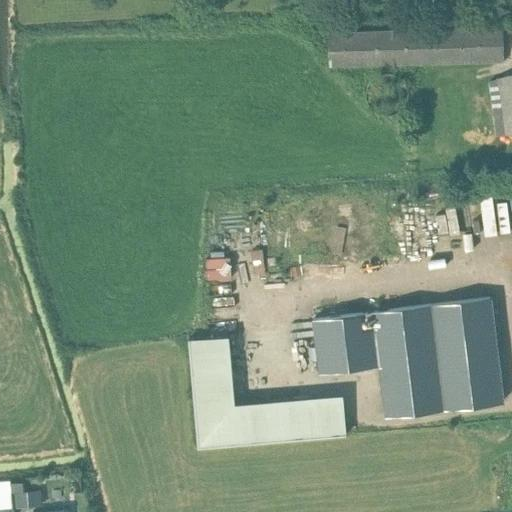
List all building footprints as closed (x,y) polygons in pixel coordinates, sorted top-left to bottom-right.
[(329,66),(504,62),(502,25),(328,31),(329,66)] [(511,72),(488,80),(495,136),(511,133),(511,72)] [(383,114),(387,114),(390,114),(394,113),(397,112),(400,110),(403,107),(405,104),(406,101),(407,97),(408,93),(407,90),(406,86),(405,83),(403,80),(400,77),(397,75),(394,74),(390,73),(387,73),(383,73),(379,74),(376,75),(373,77),(371,80),(369,83),(367,86),(366,90),(366,94),(366,97),(367,101),(369,104),(371,107),(373,110),(376,112),(380,113),(383,114)] [(486,232),(498,231),(494,191),(481,192),(486,232)] [(507,200),(499,202),(503,229),(511,228),(507,200)] [(206,256),(207,278),(233,276),(232,254),(206,256)] [(504,401),(491,295),(312,317),(318,371),(378,364),(384,416),(504,401)] [(233,332),(191,335),(199,442),(349,431),(346,391),(238,399),(233,332)] [(16,508),(43,505),(42,489),(15,492),(16,508)]
